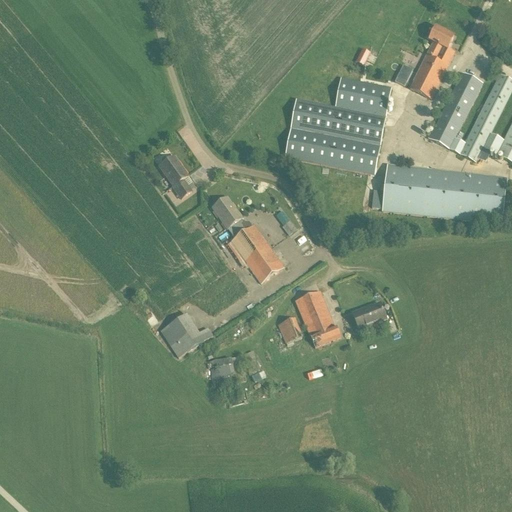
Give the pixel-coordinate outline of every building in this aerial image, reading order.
[(454,38),(436,29),(433,35),(431,34),(430,34),(428,34),(426,38),(427,40),(428,41),(433,43),(409,90),(432,101),(456,54),(448,50),(454,38)] [(366,52),(359,64),(363,66),(369,54),(366,52)] [(466,146),(455,140),(483,85),(463,75),(429,141),(476,164),(483,150),(511,164),(511,127),(504,143),(491,136),(511,93),(511,82),(501,77),(466,146)] [(375,177),(392,89),(341,80),(335,109),(296,101),(285,160),(375,177)] [(181,202),(194,193),(185,181),(189,178),(175,158),(160,169),(173,187),(172,189),(181,202)] [(502,226),(507,180),(387,167),(382,213),(502,226)] [(244,227),(241,222),(243,220),(228,199),(213,209),(228,231),(231,229),(237,239),(231,243),(240,256),(246,266),(261,286),(285,269),(255,226),(253,228),(249,223),(244,227)] [(335,328),(321,293),(295,303),(315,351),(342,340),(337,328),(335,328)] [(387,321),(380,305),(368,310),(368,309),(353,315),(360,331),(387,321)] [(156,317),(154,311),(147,313),(150,319),(156,317)] [(200,335),(187,316),(160,333),(178,360),(213,338),(208,330),(200,335)] [(396,334),(403,331),(398,319),(391,322),(396,334)] [(286,346),(305,339),(297,320),(278,327),(286,346)] [(250,378),(261,373),(261,371),(254,353),(242,357),(250,378)] [(247,383),(241,358),(232,360),(232,359),(208,365),(214,390),(228,387),(237,385),(247,383)] [(264,373),(252,379),(255,385),(267,379),(264,373)] [(278,392),(277,386),(268,388),(270,395),(271,399),(281,397),(280,392),(278,392)] [(229,409),(249,404),(246,393),(226,398),(229,409)]
